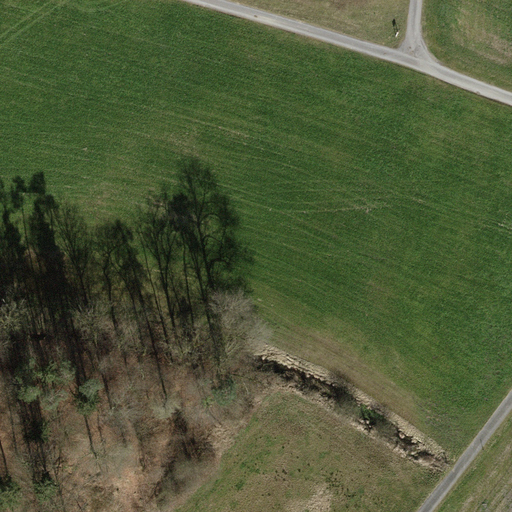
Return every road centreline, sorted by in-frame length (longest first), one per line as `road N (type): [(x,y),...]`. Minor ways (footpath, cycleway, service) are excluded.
road 1 (track): [(419,0),(412,61),(203,0)]
road 2 (track): [(511,400),(425,511)]
